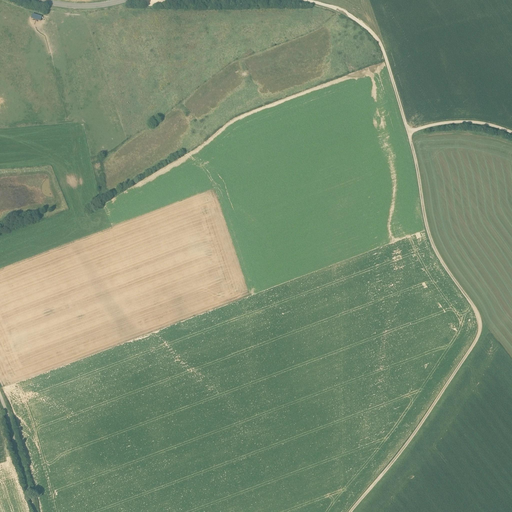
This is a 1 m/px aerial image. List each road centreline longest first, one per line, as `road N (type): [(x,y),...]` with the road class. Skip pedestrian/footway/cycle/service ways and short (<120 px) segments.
road 1 (track): [(350,511),(410,440),(481,327),(427,229),(408,132)]
road 2 (track): [(408,132),(377,41),(341,11),(305,0)]
road 3 (unclassified): [(34,511),(0,396)]
